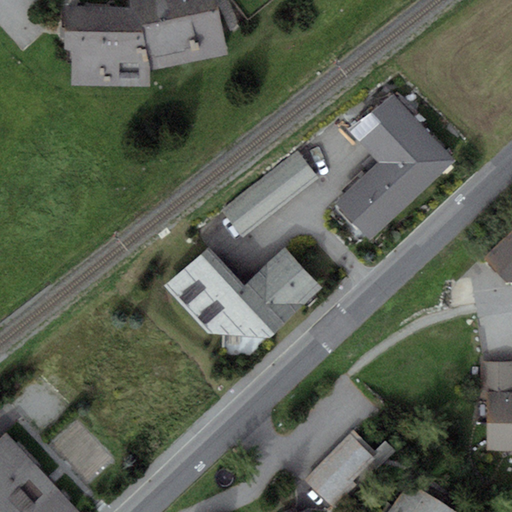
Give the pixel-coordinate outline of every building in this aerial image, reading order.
[(225,55),(215,0),(129,0),(129,8),(150,9),(148,69),(225,55)] [(72,51),(71,83),(148,85),(148,69),(150,9),(129,8),(65,7),(64,50),(72,51)] [(419,122),(419,121),(392,93),(351,132),(379,161),(336,201),(371,238),(414,198),(455,160),(419,122)] [(320,177),(297,149),(222,209),(244,237),(320,177)] [(511,230),(483,258),(507,282),(511,281),(511,230)] [(281,326),(244,284),(209,246),(165,286),(208,333),(269,337),(281,326)] [(244,284),(281,326),(323,289),(285,247),(244,284)] [(488,451),(511,450),(511,361),(480,362),(481,398),(487,398),(488,451)] [(355,430),(304,478),(332,508),(395,449),(385,439),(374,450),(355,430)] [(80,511),(7,433),(0,439),(0,511),(80,511)] [(441,511),(447,505),(411,480),(388,511),(441,511)]
